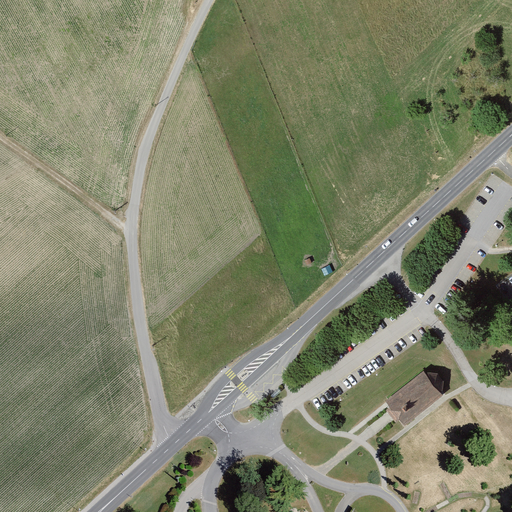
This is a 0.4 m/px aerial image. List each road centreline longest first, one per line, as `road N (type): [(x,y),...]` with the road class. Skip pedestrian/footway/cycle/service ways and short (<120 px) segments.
road 1 (unclassified): [(212,0),(147,142),(130,229),(135,295),(172,445)]
road 2 (secondary): [(172,445),(511,134)]
road 3 (track): [(130,229),(0,134)]
